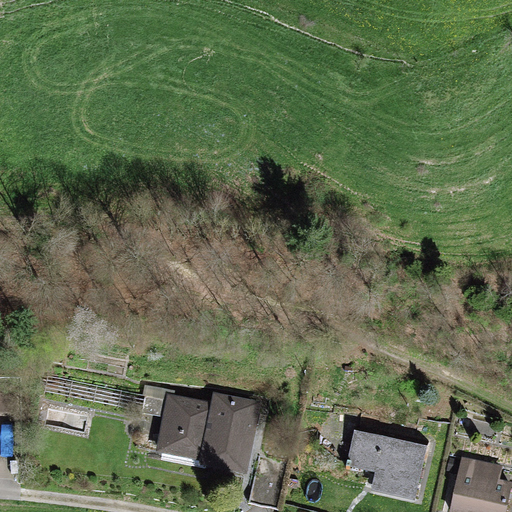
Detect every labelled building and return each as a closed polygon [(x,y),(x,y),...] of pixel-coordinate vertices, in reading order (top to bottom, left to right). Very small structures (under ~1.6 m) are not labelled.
[(15,384),(0,383),(0,413),(15,414),(15,384)] [(168,420),(162,451),(208,460),(208,457),(245,464),(254,418),(216,410),(214,417),(144,404),(142,415),(168,420)] [(395,440),(358,432),(351,465),(377,470),(374,486),(415,495),(428,442),(396,435),(395,440)] [(259,456),(250,500),(280,507),(289,462),(259,456)] [(504,511),(511,486),(460,475),(451,511),(504,511)]
